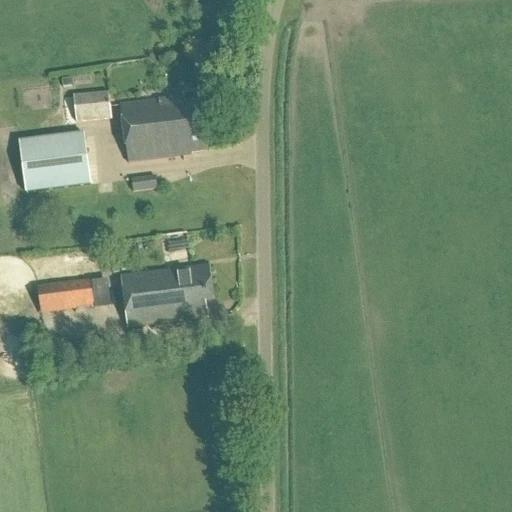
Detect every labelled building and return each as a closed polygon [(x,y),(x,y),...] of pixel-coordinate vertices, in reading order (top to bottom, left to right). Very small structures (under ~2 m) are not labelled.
[(72,89),(71,81),(63,82),(64,90),(72,89)] [(108,94),(73,97),(76,126),(111,123),(108,94)] [(122,108),(129,166),(192,158),(192,155),(208,153),(202,104),(194,105),(193,95),(180,96),(180,101),(175,102),(175,103),(160,105),(160,103),(122,108)] [(84,138),(21,146),(27,196),(90,188),(84,138)] [(131,179),(132,193),(156,191),(155,177),(131,179)] [(123,281),(130,332),(208,322),(206,304),(214,303),(209,269),(123,281)] [(90,285),(39,292),(42,316),(93,309),(90,285)] [(40,330),(94,320),(92,309),(38,318),(40,330)]
